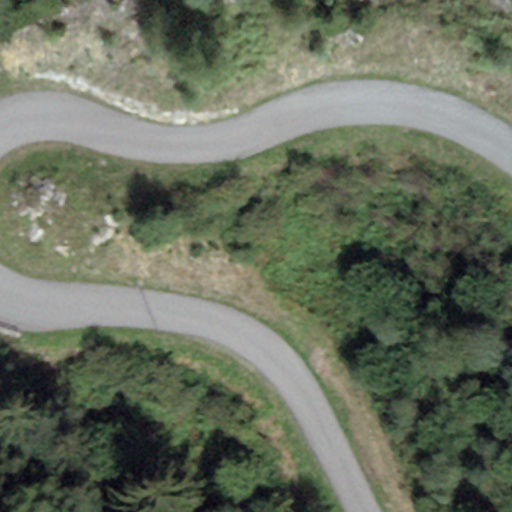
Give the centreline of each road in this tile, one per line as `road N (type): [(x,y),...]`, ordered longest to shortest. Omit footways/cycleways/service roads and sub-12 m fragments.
road 1 (track): [(511,157),(448,116),(373,104),(325,108),(213,147),(120,137),(66,118),(0,129)]
road 2 (track): [(0,292),(21,301),(184,312),(231,326),(297,386),(359,511)]
